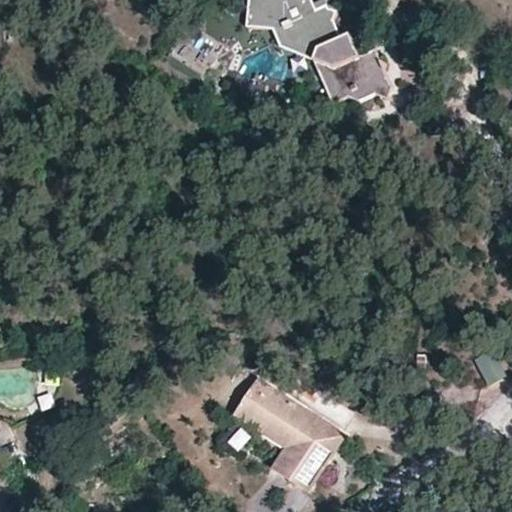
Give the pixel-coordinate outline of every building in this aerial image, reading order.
[(252,0),(250,28),(274,29),(289,27),(302,57),(314,61),(334,68),(327,89),(335,105),(348,99),(361,103),(364,92),(372,88),(376,96),(393,89),(384,70),(386,65),(380,63),(374,61),(370,54),(359,59),(356,54),(349,57),(342,41),(333,23),(336,13),(331,11),(327,2),(315,6),(312,0),(252,0)] [(289,27),(274,29),(283,50),(302,57),(289,27)] [(349,57),(356,54),(349,38),(342,41),(349,57)] [(374,61),(380,63),(375,51),(370,54),(374,61)] [(334,68),(314,61),(327,89),(334,68)] [(376,96),(372,88),(364,92),(361,103),(362,103),(376,96)] [(376,96),(388,101),(393,89),(376,96)] [(329,459),(342,436),(260,383),(237,420),(287,452),(282,461),(275,473),(312,495),(333,462),(329,459)] [(237,420),(231,429),(282,461),(287,452),(237,420)] [(348,440),(342,436),(329,459),(333,462),(348,440)]
